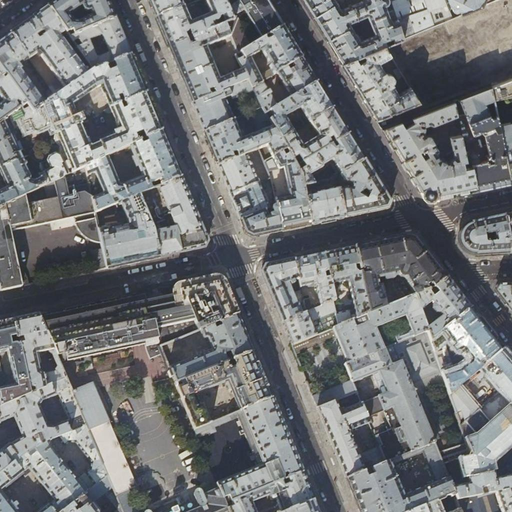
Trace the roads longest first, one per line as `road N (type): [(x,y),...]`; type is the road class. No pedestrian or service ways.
road 1 (residential): [(128,0),(234,256)]
road 2 (residential): [(234,256),(337,511)]
road 3 (residential): [(285,0),(420,218)]
road 4 (residential): [(420,218),(234,256)]
